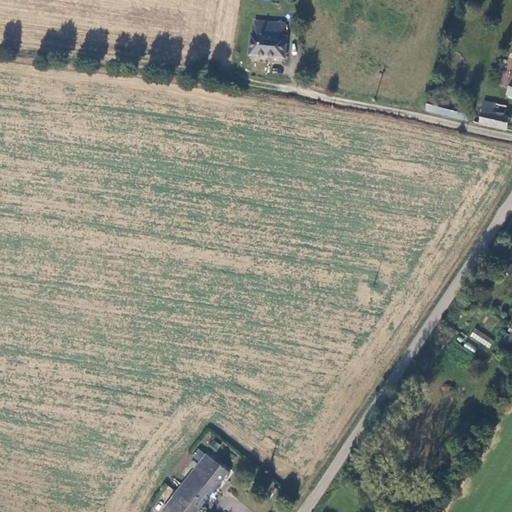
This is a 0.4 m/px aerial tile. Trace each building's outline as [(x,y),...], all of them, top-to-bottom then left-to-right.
[(284,58),(286,31),(287,24),(256,22),(255,29),(255,35),(251,35),(249,56),(284,58)] [(428,100),(425,111),(437,113),(462,119),(468,120),(471,110),(428,100)] [(476,121),(508,129),(511,115),(506,114),(507,106),(487,103),(484,115),(478,114),(476,121)] [(490,347),(494,338),(473,329),(469,338),(490,347)] [(199,511),(230,472),(209,459),(165,511),(199,511)]
